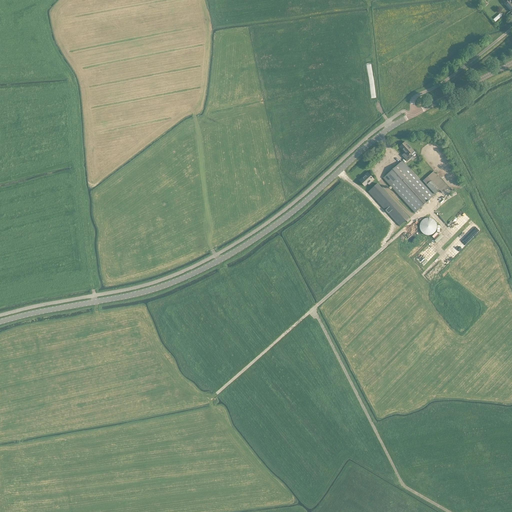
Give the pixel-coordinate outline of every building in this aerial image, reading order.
[(399,147),(405,153),(402,155),(407,161),(410,159),(412,157),(410,154),(413,151),(405,142),(399,147)] [(404,159),(402,161),(383,178),(414,213),(433,195),(404,164),(406,162),(404,159)] [(422,181),(426,185),(435,195),(439,190),(442,193),(448,187),(431,169),(427,173),(429,175),(427,177),(422,181)] [(374,180),(367,173),(359,180),(365,188),(374,180)] [(400,226),(408,218),(377,183),(368,192),(400,226)] [(439,228),(439,226),(439,224),(438,223),(437,221),(437,220),(435,219),(433,218),(432,218),(431,218),(429,218),(427,218),(426,219),(425,220),(423,221),(423,223),(422,224),(422,226),(422,228),(422,229),(423,231),(424,232),(425,233),(427,234),(429,234),(430,235),(432,234),(434,234),(435,233),(436,232),(437,231),(438,229),(439,228)] [(432,237),(438,243),(443,238),(437,232),(432,237)]
